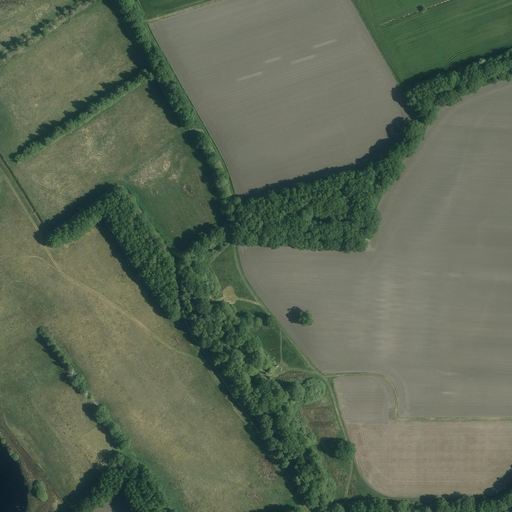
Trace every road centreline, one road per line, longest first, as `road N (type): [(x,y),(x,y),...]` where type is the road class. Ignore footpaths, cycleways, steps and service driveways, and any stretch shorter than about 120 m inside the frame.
road 1 (track): [(511,64),(438,92),(387,165),(324,216),(263,230),(236,226)]
road 2 (track): [(263,377),(190,261)]
road 3 (track): [(314,494),(263,377)]
road 4 (track): [(200,128),(142,22)]
